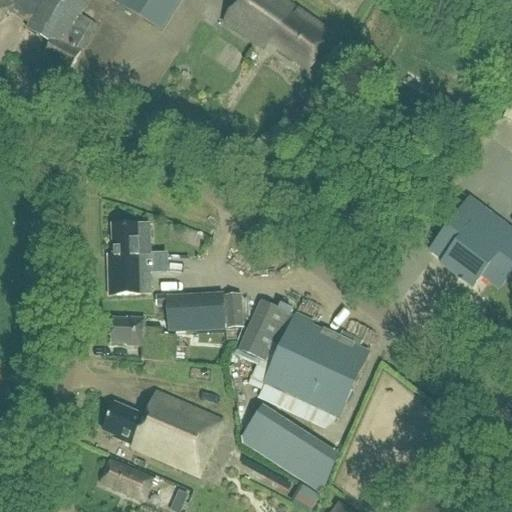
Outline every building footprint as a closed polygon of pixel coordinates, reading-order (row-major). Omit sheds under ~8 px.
[(91,0),(0,0),(0,24),(12,12),(32,24),(27,32),(50,46),(44,57),(70,72),(97,27),(81,18),(91,0)] [(122,0),(118,7),(162,34),(183,0),(122,0)] [(335,37),(281,0),(239,0),(224,23),(266,52),(269,47),(309,74),(335,37)] [(419,128),(387,110),(378,128),(409,145),(419,128)] [(511,274),(511,231),(497,220),(485,235),(473,226),(441,268),(473,291),(483,279),(499,292),(511,274)] [(151,258),(150,227),(112,228),(114,265),(108,265),(109,298),(151,297),(151,275),(146,275),(146,258),(151,258)] [(169,336),(226,334),(226,332),(244,331),(243,302),(225,303),(225,296),(157,299),(157,308),(168,308),(169,336)] [(291,319),(261,305),(238,353),(269,367),(291,319)] [(313,324),(298,317),(266,386),(339,420),(369,354),(311,327),(313,324)] [(112,345),(127,346),(127,349),(142,350),(141,363),(175,365),(177,338),(163,337),(164,333),(145,332),(145,323),(135,322),(134,325),(113,323),(112,345)] [(225,424),(156,394),(145,419),(115,406),(103,434),(120,441),(120,443),(133,448),(132,451),(201,481),(225,424)] [(277,464),(286,443),(277,440),(268,460),(277,464)] [(291,447),(278,466),(304,483),(317,464),(291,447)] [(154,482),(111,463),(101,486),(144,505),(154,482)]
